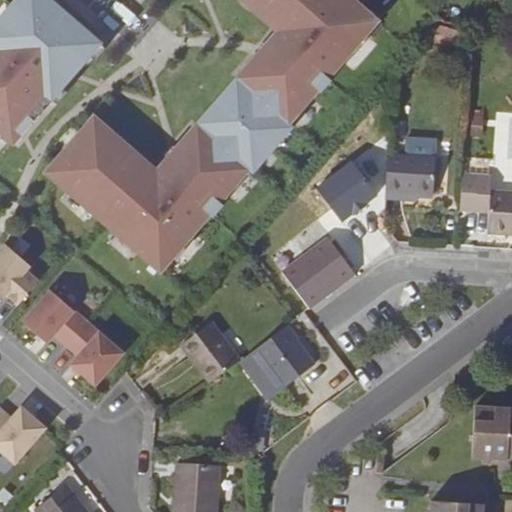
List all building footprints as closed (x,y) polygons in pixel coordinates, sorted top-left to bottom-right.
[(81,34),(84,30),(50,0),(16,0),(10,7),(16,12),(0,30),(0,132),(13,143),(51,99),(47,96),(92,43),(81,34)] [(51,177),(160,271),(258,158),(262,161),(282,137),(278,134),(377,21),(352,0),(241,0),(283,36),(252,72),(233,94),(227,89),(207,113),(212,118),(162,176),(99,121),(87,135),(82,131),(58,159),(63,163),(51,177)] [(432,194),(435,156),(388,153),(386,191),(432,194)] [(511,192),(491,191),(488,232),(511,233),(511,192)] [(309,308),(355,274),(328,238),(282,272),(309,308)] [(30,265),(6,245),(0,251),(0,296),(2,298),(6,294),(18,305),(38,282),(25,271),(30,265)] [(95,385),(123,353),(51,290),(22,322),(46,343),(54,334),(78,356),(71,365),(95,385)] [(211,382),(240,360),(212,322),(182,346),(211,382)] [(314,363),(285,326),(255,349),(285,386),(314,363)] [(319,404),(356,384),(341,356),(304,376),(319,404)] [(474,406),(471,459),(499,460),(499,457),(511,457),(511,412),(510,413),(511,408),(474,406)] [(45,428),(21,407),(11,419),(0,409),(0,451),(14,463),(45,428)] [(216,511),(219,466),(177,463),(173,511),(216,511)] [(87,511),(67,484),(35,509),(37,511),(87,511)] [(482,511),(483,503),(430,501),(429,511),(482,511)]
